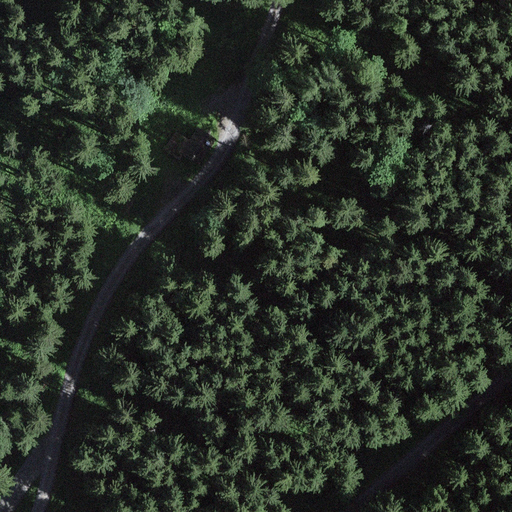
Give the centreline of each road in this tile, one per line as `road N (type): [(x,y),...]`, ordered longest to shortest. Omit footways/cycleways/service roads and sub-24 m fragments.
road 1 (track): [(283,0),(228,149),(136,252),(88,337),(41,511)]
road 2 (track): [(352,511),(511,380)]
